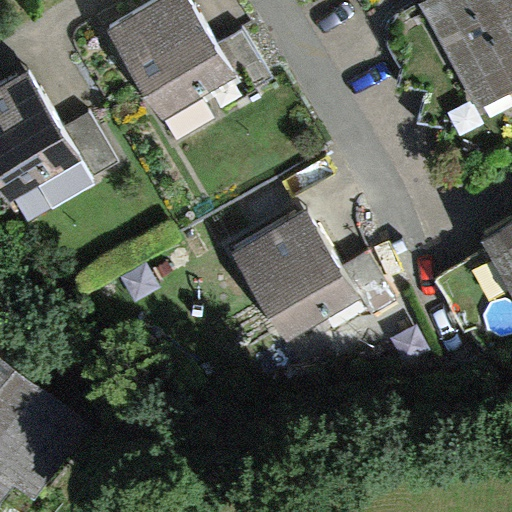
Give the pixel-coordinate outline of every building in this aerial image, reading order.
[(180,0),(156,0),(105,31),(152,111),(222,70),(180,0)] [(511,0),(439,0),(416,12),(468,109),(511,86),(511,0)] [(25,78),(0,92),(0,194),(6,205),(76,165),(25,78)] [(309,201),(231,239),(272,322),(349,285),(309,201)] [(511,224),(482,239),(511,297),(511,224)] [(0,511),(14,511),(91,417),(0,344),(0,511)]
